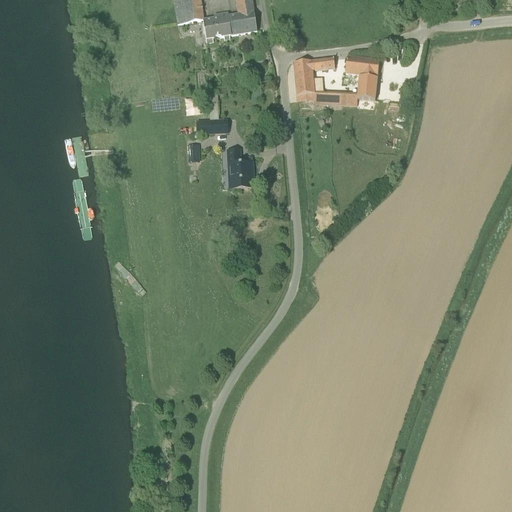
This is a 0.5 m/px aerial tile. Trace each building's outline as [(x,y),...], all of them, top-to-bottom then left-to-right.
[(213,41),(224,39),(224,42),(230,41),(230,38),(257,34),(252,0),(173,0),(178,27),(203,22),(206,45),(214,44),(213,41)] [(460,0),(426,0),(438,2),(436,11),(461,16),(460,0)] [(357,101),(375,103),(377,80),(378,80),(380,62),(347,59),(345,77),(359,79),(357,101)] [(298,104),(307,103),(306,94),(314,93),(314,85),(313,73),(335,70),(334,60),(294,65),(298,104)] [(219,118),(218,93),(209,94),(210,118),(219,118)] [(357,95),(314,93),(315,102),(316,106),(356,108),(357,95)] [(186,100),(186,118),(206,117),(205,99),(186,100)] [(228,122),(219,122),(210,123),(204,123),(204,137),(229,136),(228,122)] [(188,148),(189,166),(200,165),(199,148),(188,148)] [(254,176),(252,165),(240,165),(240,152),(228,153),(230,192),(251,190),(250,177),(254,176)]
